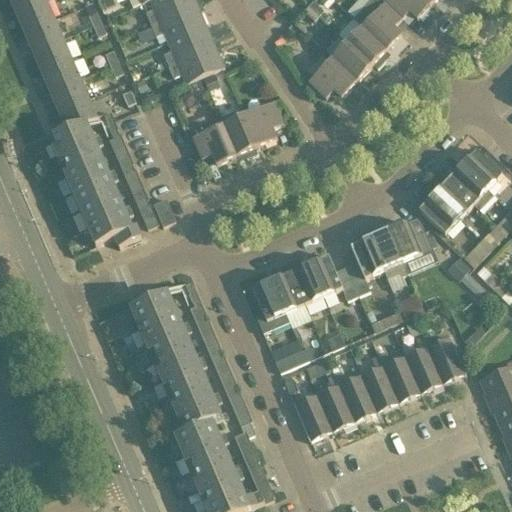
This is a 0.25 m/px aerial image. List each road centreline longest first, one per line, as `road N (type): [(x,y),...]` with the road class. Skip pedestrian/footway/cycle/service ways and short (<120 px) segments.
road 1 (residential): [(315,511),(197,250)]
road 2 (tertiary): [(56,308),(143,507)]
road 3 (residential): [(197,250),(235,273),(370,211)]
road 4 (residential): [(330,152),(266,70),(225,0)]
road 5 (residential): [(330,152),(210,206),(197,250)]
road 6 (residential): [(56,308),(197,250)]
road 7 (residential): [(370,211),(411,184),(478,111)]
road 8 (residential): [(421,58),(330,152)]
